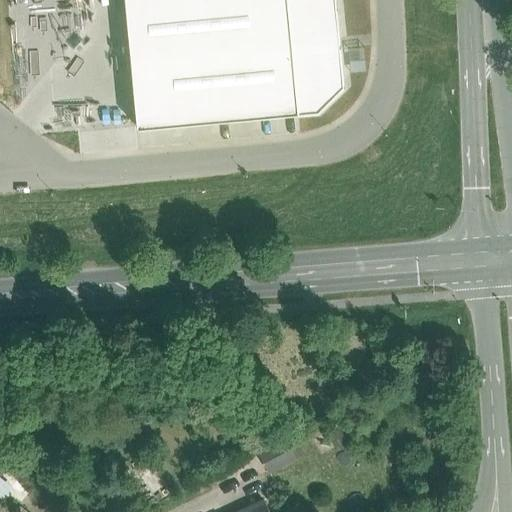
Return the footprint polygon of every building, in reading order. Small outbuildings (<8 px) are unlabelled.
[(334,0),(123,0),(135,126),(317,109),(343,84),(334,0)] [(239,379),(229,391),(245,404),(255,391),(239,379)] [(283,434),(256,448),(269,471),(295,457),(283,434)] [(15,486),(0,474),(0,497),(4,500),(15,486)] [(268,511),(263,500),(238,511),(268,511)]
